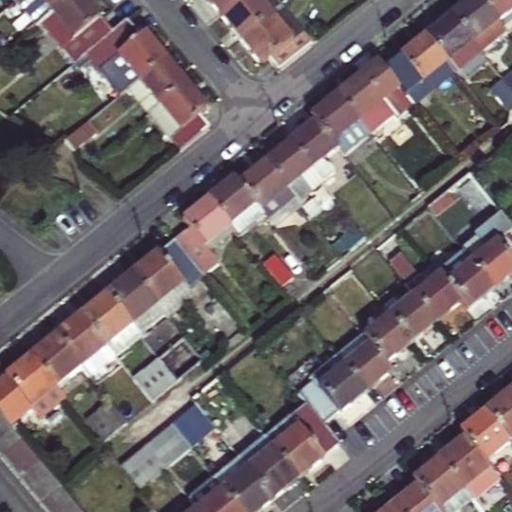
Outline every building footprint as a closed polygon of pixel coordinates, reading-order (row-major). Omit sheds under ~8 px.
[(19,0),(17,2),(38,27),(41,25),(71,0),(19,0)] [(75,65),(112,35),(95,12),(84,0),(71,0),(41,25),(75,65)] [(207,0),(211,5),(221,17),(241,0),(207,0)] [(232,30),(241,42),(282,9),(275,0),(241,0),(221,17),(232,30)] [(480,54),(506,34),(497,23),(477,0),(472,0),(462,9),(451,17),(480,54)] [(511,0),(477,0),(497,23),(511,10),(511,0)] [(270,61),(279,73),(313,46),(282,9),(241,42),(254,58),(262,68),(270,61)] [(456,75),(481,54),(480,54),(451,17),(439,27),(425,38),(455,74),(456,75)] [(136,33),(127,22),(124,25),(112,35),(75,65),(84,66),(91,61),(99,72),(108,65),(128,91),(139,83),(166,61),(152,44),(145,35),(140,38),(136,33)] [(408,52),(384,71),(406,98),(422,84),(430,94),(455,74),(425,38),(408,52)] [(139,83),(160,108),(187,86),(178,75),(166,61),(139,83)] [(398,121),(413,108),(406,98),(384,71),(378,64),(354,83),(336,97),(368,137),(394,116),(398,121)] [(511,74),(503,82),(511,92),(511,74)] [(509,114),(511,112),(511,92),(503,82),(491,91),(509,114)] [(128,91),(149,117),(160,108),(139,83),(128,91)] [(422,84),(406,98),(413,108),(430,94),(422,84)] [(198,100),(187,86),(160,108),(179,133),(170,140),(180,153),(210,130),(200,118),(208,112),(198,100)] [(322,108),(311,118),(316,124),(337,150),(343,158),(368,137),(336,97),(322,108)] [(97,135),(88,124),(65,143),(74,154),(97,135)] [(321,163),(337,150),(316,124),(303,134),(290,144),(312,171),(322,183),(333,174),(327,166),(325,168),(321,163)] [(311,171),(312,171),(290,144),(278,154),(265,165),(294,201),(297,205),(310,195),(299,181),(311,171)] [(268,222),(294,201),(265,165),(250,177),(239,186),(261,213),(268,222)] [(310,195),(322,185),(311,171),(299,181),(310,195)] [(239,186),(234,180),(219,192),(208,201),(229,227),(232,230),(238,237),(250,228),(247,225),(261,213),(239,186)] [(451,200),(447,195),(435,204),(439,209),(451,200)] [(229,227),(208,201),(190,216),(182,222),(189,230),(174,243),(202,278),(218,264),(208,252),(204,247),(229,227)] [(288,217),(300,207),(297,205),(294,201),(268,222),(271,225),(285,214),(288,217)] [(307,205),(301,210),(311,221),(317,216),(307,205)] [(479,241),(475,244),(472,240),(471,239),(459,249),(466,256),(493,290),(511,275),(511,229),(501,215),(476,237),(479,241)] [(359,231),(351,222),(345,226),(353,236),(359,231)] [(204,247),(208,252),(221,242),(220,240),(232,230),(229,227),(204,247)] [(151,260),(132,276),(157,307),(183,285),(187,290),(188,289),(202,278),(174,243),(159,255),(158,255),(151,260)] [(390,263),(407,284),(418,275),(401,254),(390,263)] [(282,289),(294,279),(275,256),(264,265),(282,289)] [(481,300),(493,290),(466,256),(440,277),(462,303),(468,311),(481,300)] [(462,303),(440,277),(434,268),(420,279),(410,288),(408,289),(415,297),(436,324),(448,314),(462,303)] [(407,284),(410,288),(420,279),(418,275),(407,284)] [(164,316),(157,307),(132,276),(119,286),(106,297),(139,336),(164,316)] [(194,297),(188,289),(187,290),(183,285),(157,307),(164,316),(167,319),(194,297)] [(401,308),(415,297),(408,289),(394,300),(401,308)] [(141,338),(139,336),(106,297),(93,307),(81,317),(116,358),(141,338)] [(424,334),(436,324),(415,297),(401,308),(394,300),(383,309),(390,318),(411,344),(424,334)] [(90,379),(116,358),(81,317),(68,327),(56,337),(82,368),(90,379)] [(390,318),(363,338),(385,365),(398,354),(411,344),(390,318)] [(56,388),(82,368),(56,337),(43,348),(31,358),(56,388)] [(378,384),(391,373),(385,365),(363,338),(337,358),(365,394),(378,384)] [(178,383),(203,363),(183,339),(159,360),(178,383)] [(0,382),(0,415),(1,417),(10,427),(30,410),(39,421),(65,400),(56,388),(31,358),(3,380),(0,382)] [(347,408),(365,394),(337,358),(311,380),(314,385),(299,397),(307,406),(323,426),(338,414),(339,415),(347,408)] [(152,403),(178,383),(159,360),(133,381),(152,403)] [(196,406),(215,430),(219,434),(244,414),(217,380),(192,401),(196,406)] [(499,403),(486,413),(511,444),(511,393),(511,392),(499,403)] [(115,434),(127,424),(110,402),(97,412),(115,434)] [(196,406),(171,426),(190,450),(215,430),(196,406)] [(307,406),(266,440),(298,480),(321,462),(324,459),(324,458),(339,446),(323,426),(307,406)] [(97,412),(87,421),(104,442),(115,434),(97,412)] [(474,422),(460,434),(465,440),(486,465),(511,444),(486,413),(474,422)] [(0,437),(11,429),(10,427),(1,417),(0,418),(0,437)] [(253,436),(258,431),(249,420),(244,424),(253,436)] [(190,450),(171,426),(146,447),(165,470),(190,450)] [(0,458),(21,440),(11,429),(0,437),(0,458)] [(265,439),(240,459),(273,501),(286,491),(298,480),(266,440),(265,439)] [(10,470),(31,452),(21,440),(0,458),(10,470)] [(477,499),(499,482),(493,474),(486,465),(465,440),(451,451),(439,461),(471,500),(475,496),(477,499)] [(140,490),(165,470),(146,447),(121,468),(140,490)] [(20,481),(40,464),(31,452),(10,470),(20,481)] [(240,459),(220,475),(214,480),(240,511),(259,511),(261,511),(273,501),(240,459)] [(414,482),(418,487),(438,511),(458,511),(472,501),(471,500),(439,461),(427,471),(414,482)] [(29,493),(50,475),(40,464),(20,481),(29,493)] [(211,464),(205,469),(214,480),(220,475),(211,464)] [(39,504),(60,486),(50,475),(29,493),(39,504)] [(240,511),(214,480),(189,500),(197,510),(198,511),(240,511)] [(45,511),(53,511),(69,498),(66,493),(60,486),(39,504),(45,511)] [(438,511),(418,487),(406,497),(393,508),(396,511),(438,511)] [(76,511),(79,510),(71,499),(69,498),(53,511),(76,511)]
